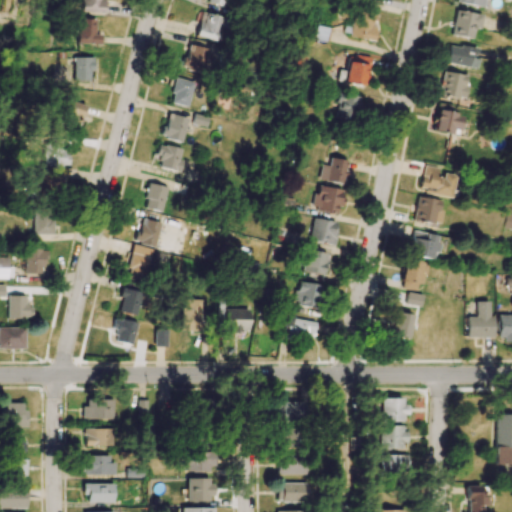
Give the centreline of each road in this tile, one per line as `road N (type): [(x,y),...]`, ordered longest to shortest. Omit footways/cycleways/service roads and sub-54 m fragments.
road 1 (tertiary): [(511,375),(0,376)]
road 2 (residential): [(59,376),(155,0)]
road 3 (residential): [(344,375),(420,0)]
road 4 (residential): [(246,511),(247,375)]
road 5 (residential): [(438,511),(439,375)]
road 6 (residential): [(54,511),(59,376)]
